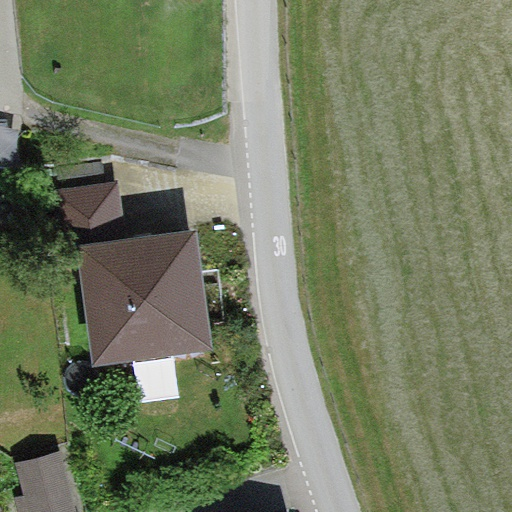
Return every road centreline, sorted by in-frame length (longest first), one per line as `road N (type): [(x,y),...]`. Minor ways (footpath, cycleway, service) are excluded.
road 1 (residential): [(247,0),(248,180),(272,325),(327,511)]
road 2 (track): [(0,48),(13,96),(248,180)]
